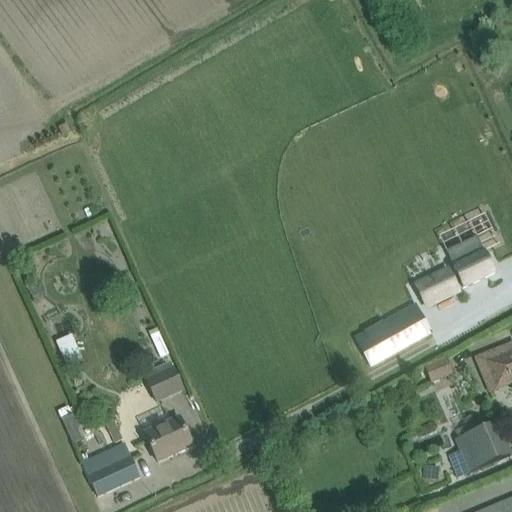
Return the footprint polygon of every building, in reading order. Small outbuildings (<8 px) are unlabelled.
[(454,284),(459,282),(463,289),(494,274),(478,241),(465,247),(471,260),(453,269),(457,276),(451,278),(448,271),(415,287),(425,307),(457,291),(454,284)] [(354,339),(370,368),(431,335),(415,306),(354,339)] [(511,346),(476,361),(490,394),(511,384),(511,346)] [(183,391),(170,363),(144,375),(156,403),(183,391)] [(178,418),(144,434),(158,464),(192,448),(178,418)] [(511,456),(511,455),(498,423),(454,441),(459,453),(447,458),(453,472),(465,468),(468,475),(511,456)] [(88,481),(97,499),(140,479),(132,461),(125,444),(81,465),(88,481)] [(511,511),(511,499),(481,511),(511,511)]
